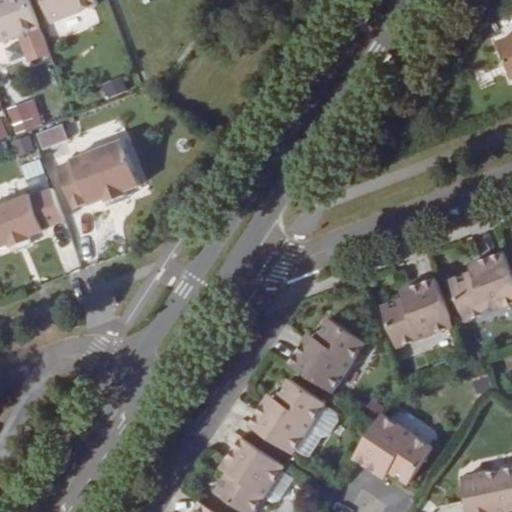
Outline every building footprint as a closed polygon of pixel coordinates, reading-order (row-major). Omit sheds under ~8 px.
[(0,0),(0,43),(40,27),(29,0),(0,0)] [(99,5),(96,0),(43,0),(52,23),(99,5)] [(40,27),(20,35),(28,57),(48,50),(40,27)] [(48,50),(28,57),(31,63),(50,55),(48,50)] [(9,108),(18,133),(45,123),(37,99),(9,108)] [(0,140),(12,136),(6,118),(0,120),(0,140)] [(68,125),(40,132),(44,148),(72,141),(68,125)] [(32,134),(14,142),(21,157),(38,149),(32,134)] [(109,203),(130,196),(129,193),(144,188),(125,140),(75,159),(76,162),(59,168),(75,209),(91,204),(92,207),(108,201),(109,203)] [(44,158),(25,165),(31,180),(49,174),(44,158)] [(9,182),(0,185),(0,204),(16,198),(9,182)] [(46,229),(66,221),(54,189),(33,197),(32,195),(0,206),(0,248),(12,244),(12,246),(32,239),(31,237),(46,231),(46,229)] [(132,201),(130,196),(109,203),(111,209),(132,201)] [(34,244),(32,239),(12,246),(14,251),(34,244)] [(511,306),(511,263),(508,253),(485,262),(488,270),(478,274),(457,283),(471,321),(511,306)] [(488,270),(485,262),(475,266),(478,274),(488,270)] [(457,326),(440,280),(416,288),(419,296),(409,300),(388,307),(402,347),(457,326)] [(419,296),(416,288),(406,292),(409,300),(419,296)] [(307,343),(293,363),(335,391),(368,343),(333,320),(320,339),(315,348),(307,343)] [(313,334),(307,343),(315,348),(320,339),(313,334)] [(266,402),(253,425),(294,452),(326,404),(291,381),(278,400),(274,408),(266,402)] [(271,395),(266,402),(274,408),(278,400),(271,395)] [(434,449),(384,416),(381,422),(358,458),(379,472),(383,465),(392,471),(411,483),(434,449)] [(254,511),(286,465),(243,437),(228,460),(236,465),(230,474),(218,493),(248,511),(254,511)] [(236,465),(228,460),(223,468),(230,474),(236,465)] [(286,465),(269,491),(275,495),(282,494),(297,472),(286,465)] [(383,465),(379,472),(388,478),(392,471),(383,465)] [(511,511),(511,470),(467,480),(473,511),(511,511)] [(217,511),(201,501),(194,511),(217,511)]
